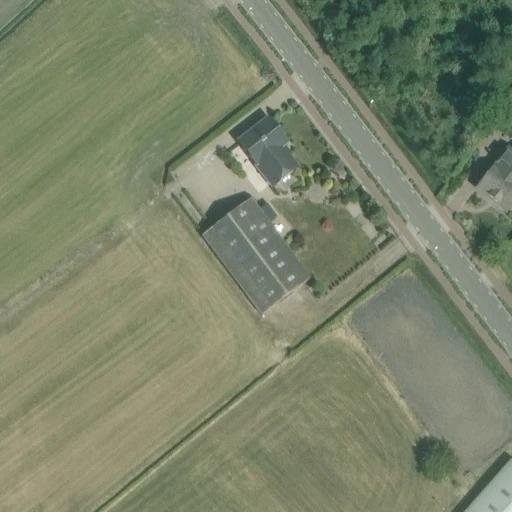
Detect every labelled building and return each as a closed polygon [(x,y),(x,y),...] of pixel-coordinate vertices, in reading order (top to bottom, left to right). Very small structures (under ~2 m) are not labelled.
[(511,119),(501,133),(511,142),(511,119)] [(237,145),(272,189),(297,169),(280,148),(286,144),(267,121),(237,145)] [(511,154),(509,152),(499,164),(498,163),(496,165),(497,166),(494,169),(477,189),(506,213),(511,205),(511,154)] [(201,237),(261,317),(310,280),(250,200),(201,237)] [(511,511),(511,462),(468,511),(511,511)]
